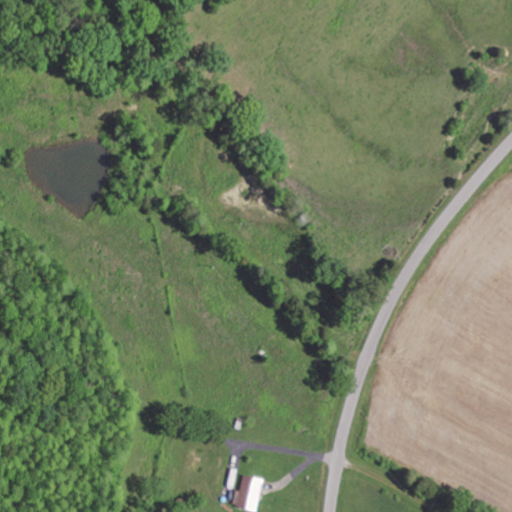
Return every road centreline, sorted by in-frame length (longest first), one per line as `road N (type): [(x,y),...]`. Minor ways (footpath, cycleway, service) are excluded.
road 1 (residential): [(0,10),(158,72),(271,261),(181,511)]
road 2 (residential): [(331,511),(342,443),(378,327),(442,222),(511,140)]
